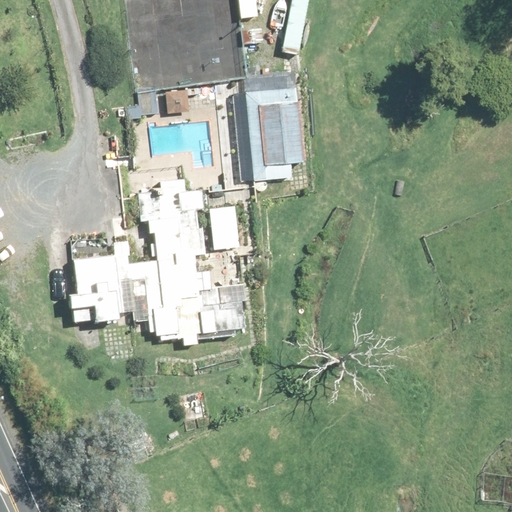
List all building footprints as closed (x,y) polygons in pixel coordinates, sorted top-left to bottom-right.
[(255,0),(237,0),(239,18),(256,17),(255,0)] [(296,89),(249,92),(254,178),(298,175),(297,162),(310,161),(306,100),(297,101),(296,89)] [(193,91),(169,90),(168,110),(192,111),(193,91)] [(161,92),(140,92),(140,104),(128,104),(128,119),(144,119),(144,114),(160,114),(161,92)] [(163,190),(153,190),(157,257),(132,259),(132,255),(77,259),(80,304),(100,302),(102,324),(152,320),(153,336),(187,334),(188,346),(205,345),(205,339),(254,336),(250,279),(223,281),(222,269),(201,271),(200,258),(212,257),(207,187),(188,189),(187,177),(162,179),(163,190)] [(243,216),(223,216),(223,240),(244,239),(243,216)]
